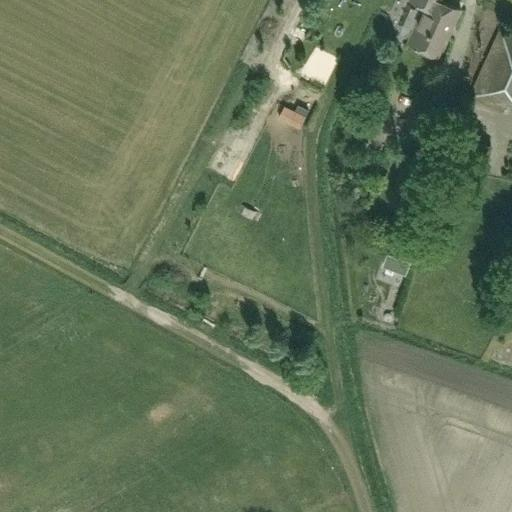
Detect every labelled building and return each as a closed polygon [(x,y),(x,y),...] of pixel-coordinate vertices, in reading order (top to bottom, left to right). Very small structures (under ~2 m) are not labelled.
[(452,28),(461,9),(442,0),(441,0),(416,0),(425,4),(409,41),(438,54),(450,27),(452,28)] [(508,114),(511,102),(511,31),(501,26),(467,96),(508,114)] [(296,109),(289,121),(299,126),(305,114),(296,109)] [(479,193),(491,146),(456,136),(443,184),(479,193)] [(392,200),(417,209),(431,162),(407,153),(392,200)] [(511,325),(511,302),(502,320),(511,325)]
